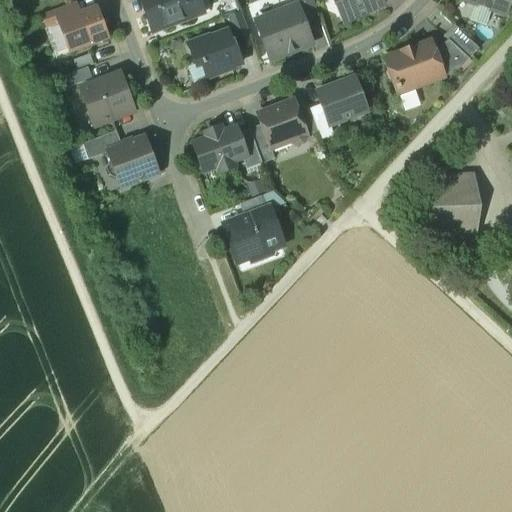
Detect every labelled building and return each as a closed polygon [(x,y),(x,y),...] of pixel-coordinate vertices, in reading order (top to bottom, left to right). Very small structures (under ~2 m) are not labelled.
[(140,0),(153,32),(198,15),(192,0),(140,0)] [(318,15),(311,0),(293,0),(296,6),(297,6),(302,21),(318,15)] [(330,0),(333,5),(343,25),(361,16),(366,13),(384,5),(385,4),(382,0),(330,0)] [(510,0),(463,0),(505,15),(510,0)] [(76,4),(42,16),(46,28),(59,23),(80,15),(76,4)] [(296,6),(256,21),(271,60),(311,45),(302,21),(297,6),(296,6)] [(80,15),(59,23),(70,52),(106,38),(95,9),(80,15)] [(239,12),(228,17),(233,30),(245,26),(239,12)] [(479,49),(454,26),(444,36),(449,40),(469,59),(479,49)] [(226,32),(209,39),(208,37),(188,45),(196,64),(201,62),(207,79),(226,72),(226,70),(241,64),(234,46),(232,47),(226,32)] [(469,59),(449,40),(434,52),(442,76),(459,70),(469,59)] [(417,46),(399,53),(400,54),(385,59),(389,69),(387,73),(389,79),(393,81),(398,93),(400,93),(399,90),(411,85),(412,88),(443,77),(442,76),(434,52),(430,43),(418,47),(417,46)] [(87,68),(55,80),(60,91),(92,79),(87,68)] [(120,75),(80,90),(94,126),(133,111),(120,75)] [(354,78),(316,92),(329,126),(367,112),(354,78)] [(294,101),(257,115),(260,125),(270,150),(271,150),(290,142),(291,143),(297,146),(304,143),(307,137),(307,136),(299,113),(294,101)] [(310,109),(299,113),(307,136),(318,132),(310,109)] [(260,125),(249,130),(262,164),(274,160),(271,150),(270,150),(260,125)] [(235,128),(222,133),(220,127),(204,133),(206,139),(193,144),(204,173),(217,169),(219,174),(235,168),(233,163),(242,159),(246,158),(237,134),(235,128)] [(262,164),(249,130),(237,134),(246,158),(242,159),(246,170),(262,164)] [(116,132),(82,145),(88,160),(108,153),(108,152),(121,147),(116,132)] [(121,147),(108,152),(108,153),(111,163),(110,163),(108,169),(110,175),(116,178),(116,180),(120,190),(161,174),(146,137),(121,147)] [(423,189),(423,247),(463,247),(463,189),(423,189)] [(273,192),(239,205),(244,219),(272,209),(285,204),(273,192)] [(244,219),(220,229),(235,266),(248,261),(250,265),(274,256),(272,252),(287,246),(272,209),(244,219)]
